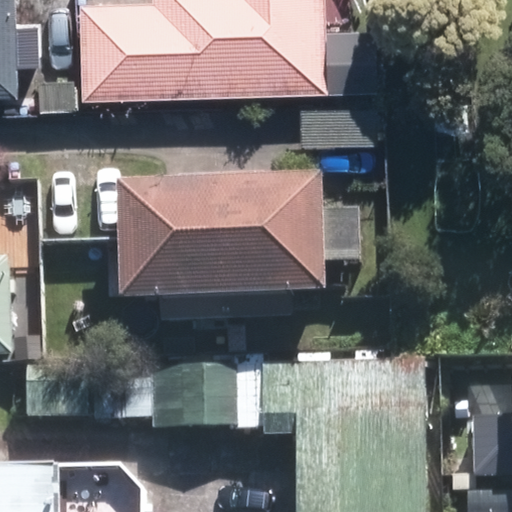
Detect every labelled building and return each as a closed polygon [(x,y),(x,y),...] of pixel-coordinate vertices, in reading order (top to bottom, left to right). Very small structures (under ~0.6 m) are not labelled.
[(17,26),(16,0),(0,0),(0,97),(20,97),(19,66),(42,65),(41,26),(17,26)] [(80,0),(83,94),(329,89),(326,0),(80,0)] [(70,76),(34,75),(35,106),(71,107),(70,76)] [(331,178),(123,177),(123,300),(331,301),(331,178)] [(0,357),(13,357),(10,254),(0,254),(0,357)] [(49,336),(24,335),(23,359),(48,360),(49,336)] [(433,511),(428,363),(155,372),(156,382),(95,384),(97,424),(156,422),(156,434),(237,431),(238,434),(270,433),(270,440),(301,440),(303,511),(433,511)] [(90,372),(28,374),(29,426),(91,425),(90,372)] [(511,414),(472,415),(474,475),(511,474),(511,414)] [(0,466),(0,511),(63,511),(63,466),(0,466)] [(511,511),(511,489),(467,490),(467,511),(511,511)]
